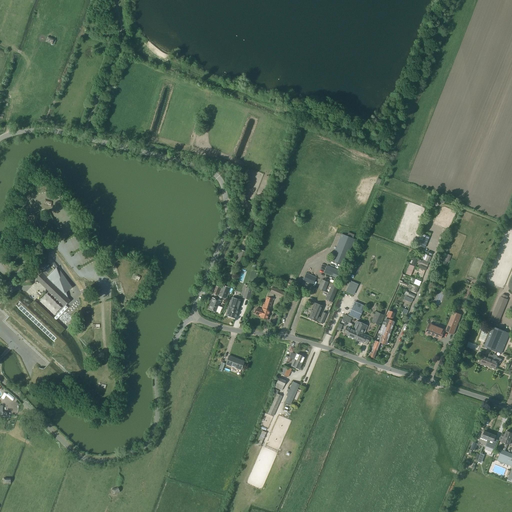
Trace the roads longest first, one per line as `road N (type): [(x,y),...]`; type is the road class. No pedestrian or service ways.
road 1 (unclassified): [(511,408),(322,346),(200,320),(193,307),(229,219),(214,174),(52,130),(0,137)]
road 2 (unknown): [(117,0),(122,37),(91,112)]
